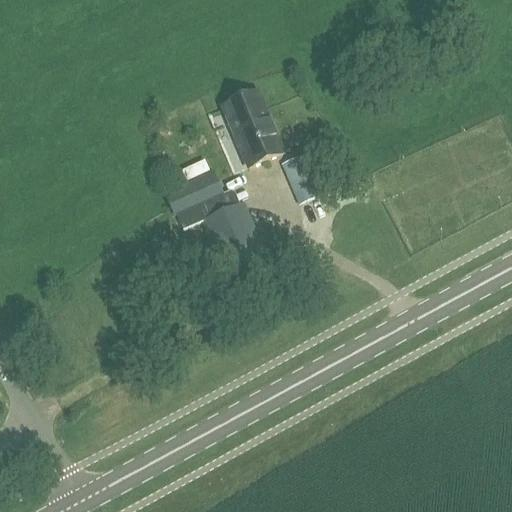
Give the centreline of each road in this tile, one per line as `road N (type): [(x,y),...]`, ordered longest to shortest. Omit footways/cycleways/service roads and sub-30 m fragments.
road 1 (secondary): [(81,505),(511,272)]
road 2 (unknown): [(34,421),(286,271),(325,266),(358,290)]
